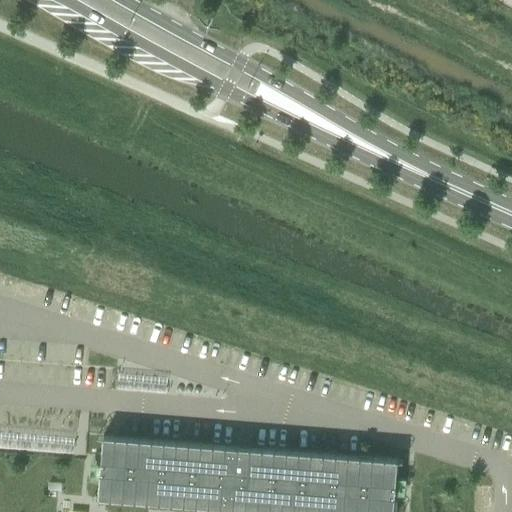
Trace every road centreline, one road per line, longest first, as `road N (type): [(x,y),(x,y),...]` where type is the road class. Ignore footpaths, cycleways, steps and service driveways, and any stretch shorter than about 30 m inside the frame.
road 1 (unclassified): [(506,511),(505,466),(0,309)]
road 2 (primary): [(57,0),(313,136),(448,188)]
road 3 (primary): [(448,188),(122,0)]
